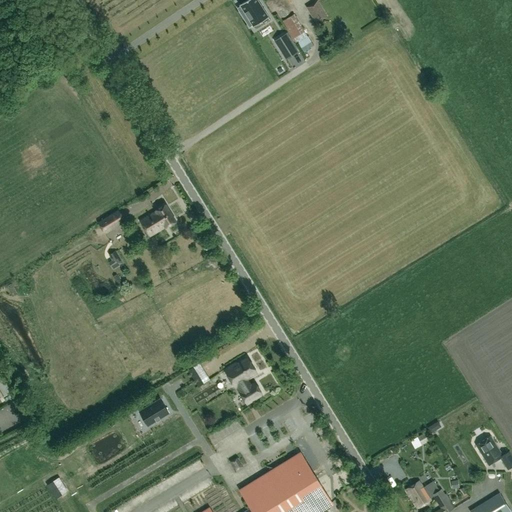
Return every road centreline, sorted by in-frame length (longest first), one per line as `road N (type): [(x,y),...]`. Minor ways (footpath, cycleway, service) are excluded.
road 1 (tertiary): [(72,0),(389,511)]
road 2 (track): [(283,80),(169,156)]
